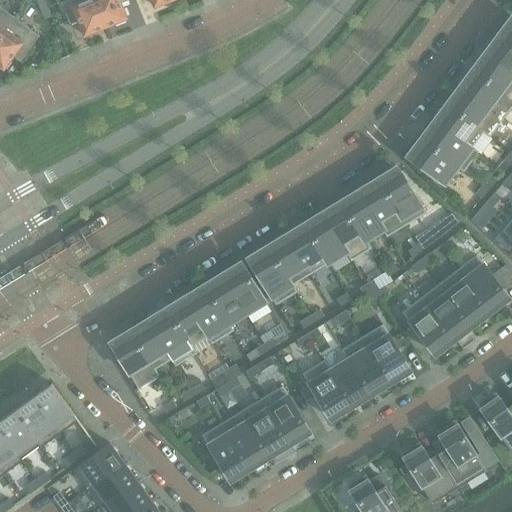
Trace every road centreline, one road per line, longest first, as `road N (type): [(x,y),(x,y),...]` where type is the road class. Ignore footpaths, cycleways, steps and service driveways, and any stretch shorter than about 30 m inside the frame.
road 1 (residential): [(59,347),(331,173),(415,95),(486,0)]
road 2 (tertiary): [(0,244),(234,101),(314,39),(345,0)]
road 3 (tertiary): [(321,0),(296,32),(229,82),(0,205)]
road 4 (residential): [(252,511),(511,343)]
road 5 (residential): [(0,113),(265,0)]
road 6 (residential): [(59,347),(207,511)]
